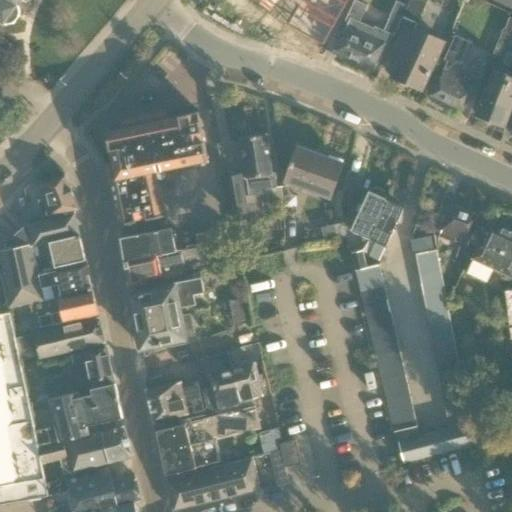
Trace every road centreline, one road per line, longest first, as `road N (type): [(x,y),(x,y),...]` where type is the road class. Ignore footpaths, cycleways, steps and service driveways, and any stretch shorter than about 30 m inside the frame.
road 1 (residential): [(156,511),(86,171),(50,120)]
road 2 (tertiary): [(511,181),(415,130),(205,42),(151,4)]
road 3 (tertiary): [(50,120),(151,4)]
